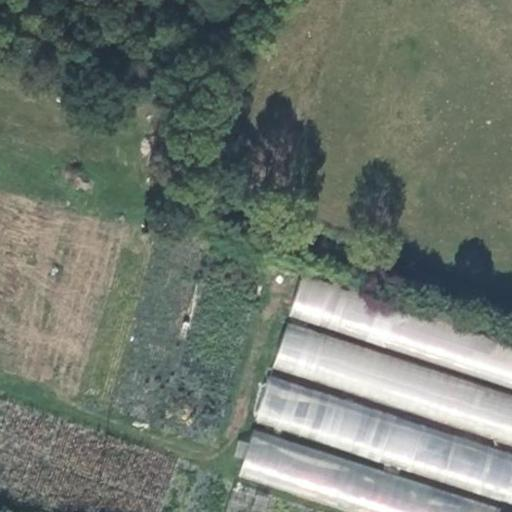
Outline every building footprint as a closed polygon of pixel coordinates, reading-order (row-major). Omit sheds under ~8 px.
[(193,67),(166,61),(160,83),(188,89),(193,67)] [(511,386),(511,342),(393,308),(396,299),(301,272),(286,321),(511,386)] [(511,392),(284,325),(270,371),(511,442),(511,392)] [(250,424),(511,499),(511,450),(263,378),(250,424)] [(347,511),(511,511),(511,509),(246,432),(232,479),(347,511)]
